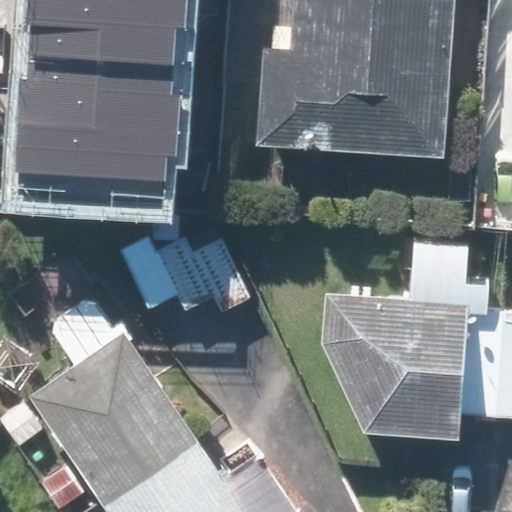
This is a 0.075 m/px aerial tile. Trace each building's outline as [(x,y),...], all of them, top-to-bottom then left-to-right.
[(181,0),(32,0),(30,36),(178,45),(181,0)] [(449,148),(457,0),(297,0),(295,44),(267,42),(262,137),(449,148)] [(178,45),(30,36),(26,107),(174,115),(178,45)] [(174,115),(26,107),(22,177),(170,186),(174,115)] [(178,216),(120,245),(152,310),(183,294),(189,307),(219,292),(227,309),(252,296),(220,231),(193,245),(178,216)] [(471,298),(328,285),(324,338),(367,426),(463,434),(465,410),(511,412),(511,311),(470,309),(471,298)] [(254,511),(127,325),(31,390),(114,511),(254,511)]
